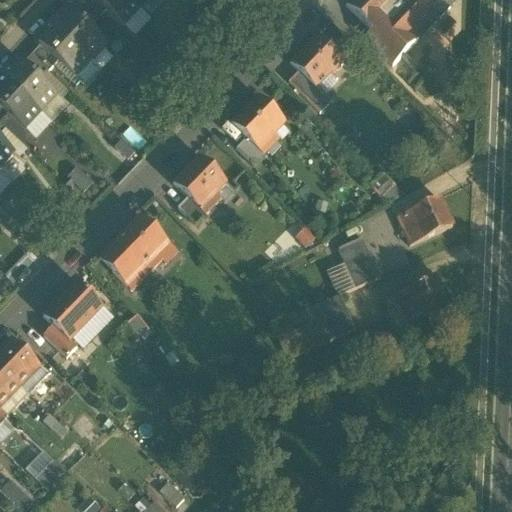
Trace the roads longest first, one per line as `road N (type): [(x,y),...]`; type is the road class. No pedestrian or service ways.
road 1 (residential): [(0,341),(306,21),(290,0)]
road 2 (secondary): [(506,511),(511,344)]
